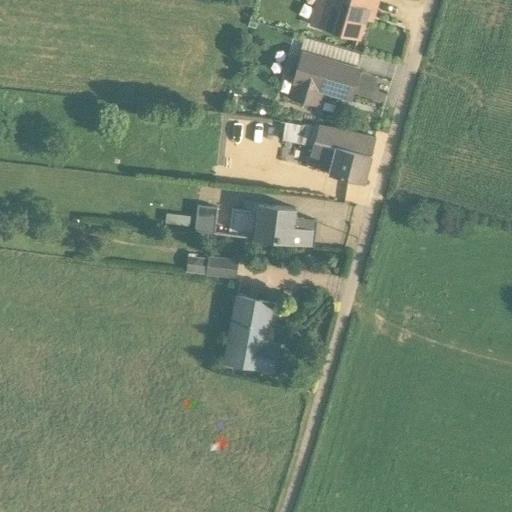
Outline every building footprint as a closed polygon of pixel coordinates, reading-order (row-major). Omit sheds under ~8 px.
[(315,0),(309,25),(357,39),(365,14),(372,16),(376,0),(315,0)] [(303,40),(286,96),(318,106),(322,91),(349,98),(358,69),(356,69),(360,57),(303,40)] [(279,120),(265,120),(265,125),(278,126),(277,133),(282,133),(281,141),(311,146),(309,156),(329,160),(326,174),(362,183),(374,138),(315,124),(299,125),(279,121),(279,120)] [(220,156),(218,176),(250,178),(251,158),(220,156)] [(295,208),(256,203),(252,239),(312,246),(315,220),(294,216),(295,208)] [(216,208),(196,205),(193,231),(213,234),(216,208)] [(187,256),(185,272),(235,278),(237,260),(207,256),(207,259),(187,256)] [(272,301),(234,294),(221,363),(271,371),(275,346),(265,345),(265,344),(272,301)]
